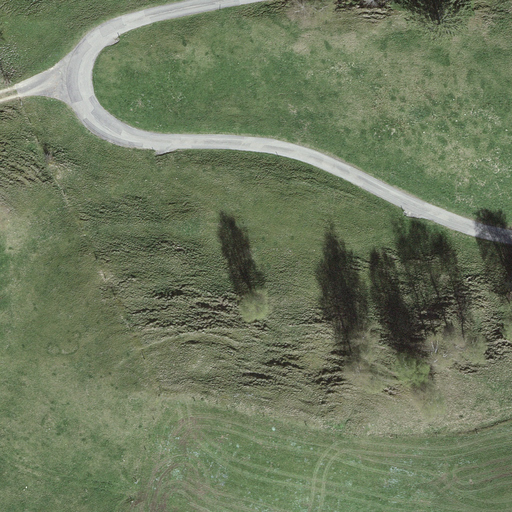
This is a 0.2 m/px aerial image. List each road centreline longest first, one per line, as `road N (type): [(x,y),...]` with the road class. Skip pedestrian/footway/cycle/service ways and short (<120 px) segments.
road 1 (track): [(511,237),(453,221),(291,150),(131,137),(99,121),(77,78),(97,40),(130,20),(233,0)]
road 2 (track): [(190,511),(144,493),(26,473),(0,453)]
